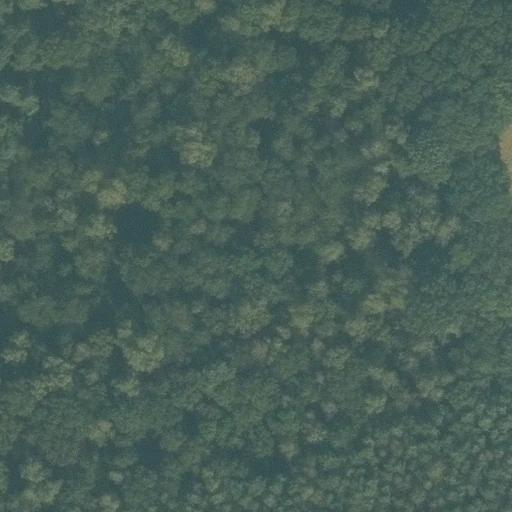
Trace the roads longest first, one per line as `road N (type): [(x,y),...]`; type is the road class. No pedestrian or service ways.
road 1 (track): [(396,24),(511,397)]
road 2 (track): [(511,43),(265,0)]
